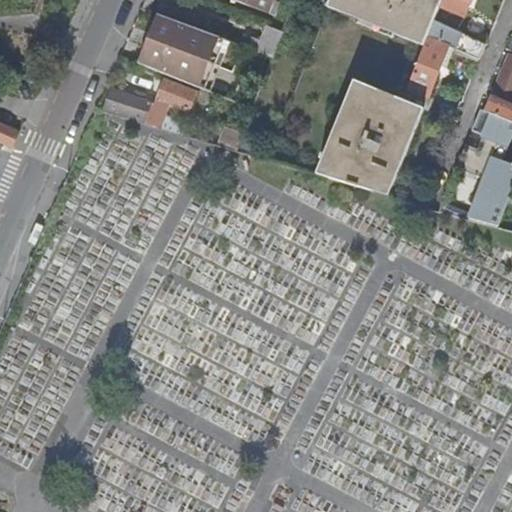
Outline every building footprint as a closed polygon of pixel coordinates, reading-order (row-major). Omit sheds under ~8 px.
[(164,0),(159,11),(188,23),(193,8),(170,0),(164,0)] [(230,0),(278,19),(282,9),(276,6),(278,0),(230,0)] [(429,38),(436,21),(441,8),(444,0),(333,0),(333,3),(429,41),(429,38)] [(444,0),(441,8),(467,19),(474,0),(444,0)] [(146,2),(143,9),(149,12),(152,4),(146,2)] [(159,16),(140,65),(201,89),(209,65),(222,70),(231,43),(159,16)] [(451,47),(457,31),(436,21),(429,38),(451,47)] [(260,54),(275,59),(284,36),(269,30),(260,54)] [(420,107),(429,111),(434,98),(431,96),(451,47),(429,38),(429,41),(405,101),(420,107)] [(511,56),(510,56),(495,94),(511,101),(511,56)] [(201,89),(212,94),(222,70),(209,65),(201,89)] [(154,76),(146,96),(148,96),(193,114),(200,94),(154,76)] [(368,191),(384,195),(420,107),(405,101),(404,102),(362,85),(324,177),(360,188),(368,191)] [(107,105),(105,112),(168,131),(171,123),(166,122),(167,120),(151,115),(154,105),(146,102),(136,98),(113,91),(109,106),(107,105)] [(137,92),(136,98),(146,102),(148,96),(146,96),(137,92)] [(487,113),(511,123),(511,106),(493,99),(487,113)] [(509,153),(511,154),(511,123),(487,113),(483,112),(474,133),(486,137),(480,152),(468,147),(462,162),(491,173),(499,176),(509,153)] [(0,122),(0,143),(15,150),(22,132),(0,122)] [(74,162),(81,145),(70,140),(63,157),(74,162)] [(459,170),(488,181),(491,173),(462,162),(459,170)] [(472,220),(500,227),(511,196),(511,181),(499,176),(491,173),(488,181),(472,220)]
